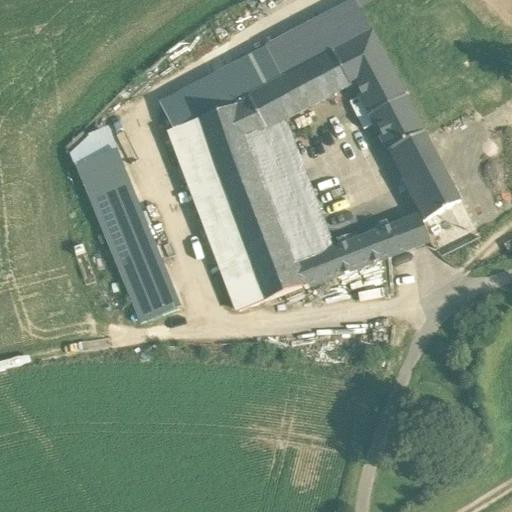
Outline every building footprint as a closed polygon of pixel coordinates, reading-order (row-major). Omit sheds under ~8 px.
[(161,108),(171,132),(199,121),(237,107),(251,102),(248,99),(283,81),(316,63),(333,54),(372,34),(355,3),(161,108)] [(404,96),(372,34),(333,54),(350,86),(356,83),(372,113),(404,96)] [(333,54),(316,63),(333,95),(350,86),(333,54)] [(283,81),(248,99),(251,102),(265,130),(285,120),(333,95),(316,63),(283,81)] [(404,96),(372,113),(392,151),(424,134),(404,96)] [(265,130),(251,102),(237,107),(249,138),(265,130)] [(237,107),(199,121),(223,185),(261,171),(249,138),(237,107)] [(265,130),(249,138),(261,171),(266,185),(295,264),(326,252),(336,248),(285,120),(265,130)] [(223,185),(199,121),(171,132),(195,196),(223,185)] [(424,134),(392,151),(407,179),(404,181),(424,216),(426,221),(460,202),(424,134)] [(115,150),(77,166),(142,327),(182,312),(115,150)] [(261,171),(223,185),(227,198),(228,199),(266,185),(261,171)] [(223,185),(195,196),(200,208),(227,198),(223,185)] [(266,185),(228,199),(252,265),(266,302),(304,289),(295,264),(266,185)] [(227,198),(200,208),(225,275),(252,265),(228,199),(227,198)] [(424,216),(401,224),(411,248),(434,238),(426,221),(424,216)] [(401,224),(370,236),(379,260),(411,248),(401,224)] [(336,248),(326,252),(336,276),(379,260),(370,236),(336,248)] [(326,252),(295,264),(304,289),(336,276),(326,252)] [(252,265),(225,275),(239,312),(266,302),(252,265)] [(406,446),(395,444),(393,454),(404,456),(406,446)]
